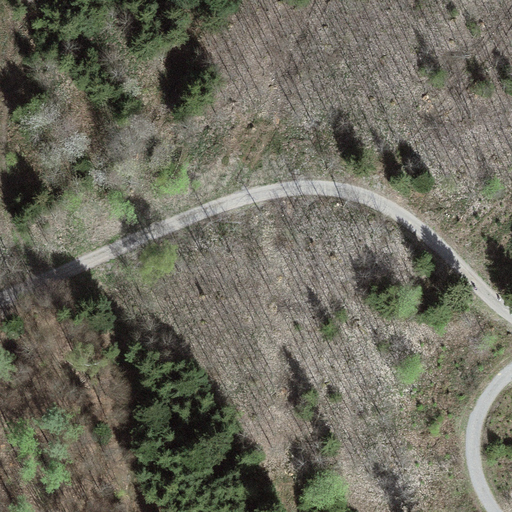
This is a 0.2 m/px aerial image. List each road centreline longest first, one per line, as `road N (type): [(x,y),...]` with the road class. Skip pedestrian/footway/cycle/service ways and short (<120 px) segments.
road 1 (track): [(511,318),(391,208),(313,188),(196,213),(0,302)]
road 2 (track): [(496,511),(471,442),(476,417),(511,370)]
